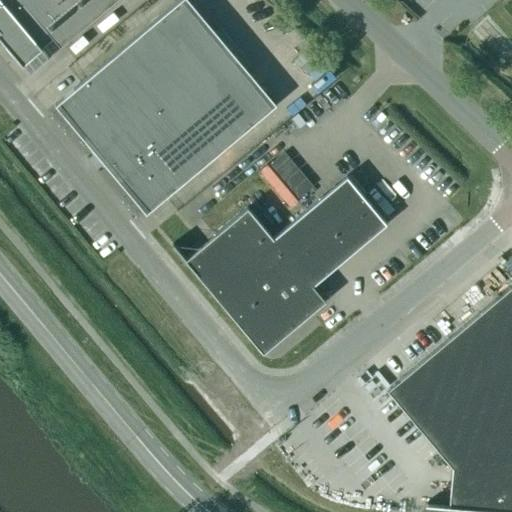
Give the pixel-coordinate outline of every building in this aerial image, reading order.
[(117,0),(7,0),(0,6),(0,39),(22,66),(53,40),(60,48),(117,0)] [(146,213),(276,104),(188,0),(179,0),(54,104),(146,213)] [(284,143),(268,158),(301,194),(317,180),(284,143)] [(173,243),(172,245),(263,352),(325,299),(312,284),(384,222),(346,176),(273,238),(247,207),(186,258),(173,243)] [(511,511),(511,285),(387,390),(451,467),(448,506),(424,504),(424,505),(510,511),(511,511)]
